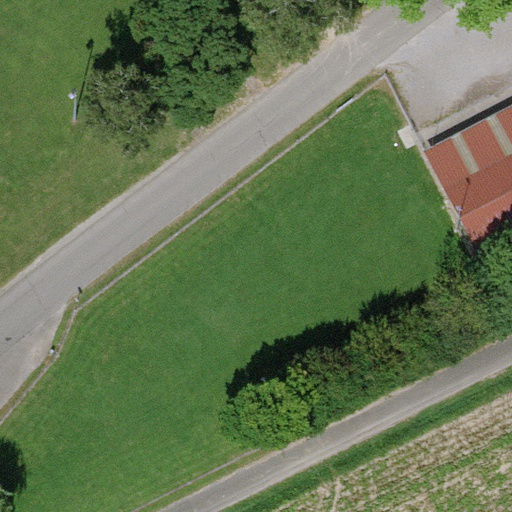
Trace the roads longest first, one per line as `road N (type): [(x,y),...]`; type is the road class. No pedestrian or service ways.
road 1 (unclassified): [(0,321),(411,0)]
road 2 (track): [(192,511),(511,351)]
